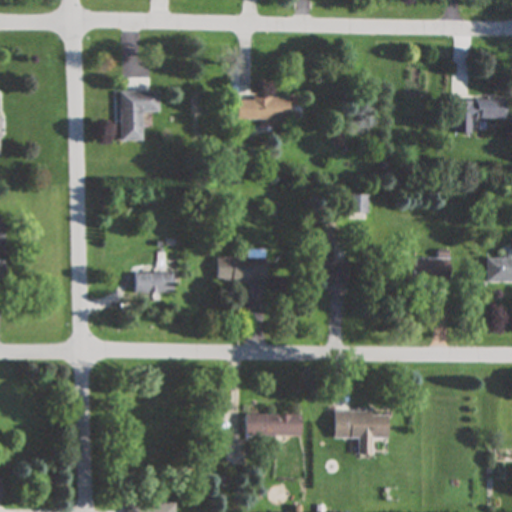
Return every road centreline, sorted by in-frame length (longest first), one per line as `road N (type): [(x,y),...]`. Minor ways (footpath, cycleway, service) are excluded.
road 1 (residential): [(83,511),(70,0)]
road 2 (residential): [(511,31),(70,23)]
road 3 (residential): [(511,366),(79,361)]
road 4 (residential): [(79,361),(0,361),(70,23)]
